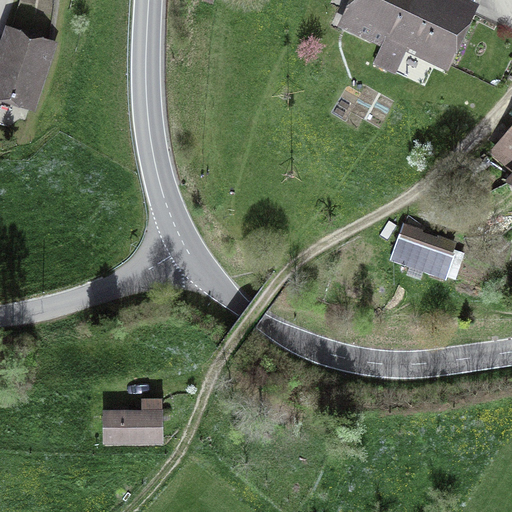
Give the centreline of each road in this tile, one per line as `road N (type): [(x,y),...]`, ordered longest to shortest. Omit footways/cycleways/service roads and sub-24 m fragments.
road 1 (tertiary): [(511,351),(408,365),(316,349),(234,300),(185,246)]
road 2 (tertiary): [(185,246),(163,194),(148,123),(149,0)]
road 3 (track): [(233,339),(179,452),(127,511)]
road 4 (tertiary): [(0,319),(76,302),(185,246)]
